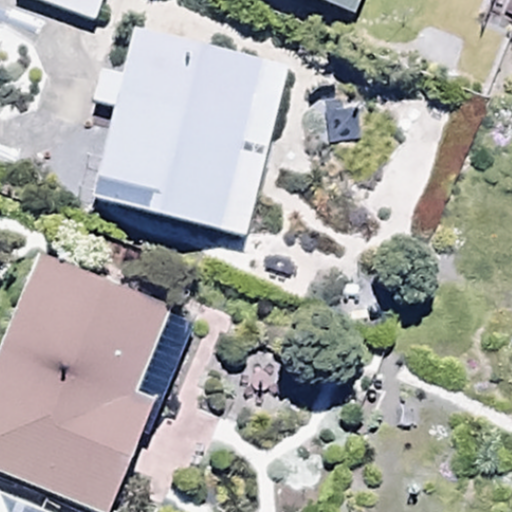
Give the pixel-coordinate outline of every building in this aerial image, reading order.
[(108,0),(40,0),(100,22),(108,0)] [(327,0),(362,13),(367,0),(327,0)] [(294,71),(142,33),(100,200),(252,238),(294,71)] [(205,324),(52,260),(0,385),(0,470),(98,511),(116,511),(160,408),(169,412),(205,324)] [(42,511),(2,496),(0,500),(0,511),(42,511)]
